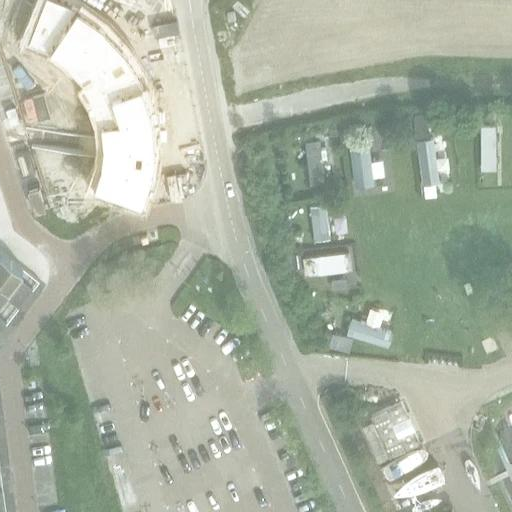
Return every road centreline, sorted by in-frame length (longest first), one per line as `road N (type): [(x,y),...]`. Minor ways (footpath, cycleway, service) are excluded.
road 1 (residential): [(352,511),(252,294),(223,198)]
road 2 (residential): [(29,511),(10,363),(70,267)]
road 3 (residential): [(190,0),(223,198)]
road 4 (residential): [(70,267),(113,227),(223,198)]
road 5 (residential): [(0,160),(21,226),(70,267)]
